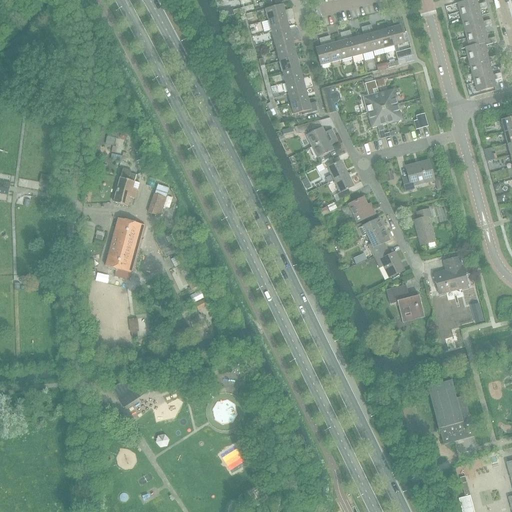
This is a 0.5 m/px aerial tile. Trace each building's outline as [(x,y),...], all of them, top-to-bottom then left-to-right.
[(482,3),(478,4),(476,0),(467,0),(457,3),(459,12),(478,7),(479,10),(479,9),(483,8),(482,3)] [(265,9),(268,20),(293,13),(292,8),(284,10),(282,4),(265,9)] [(478,7),(459,12),(462,21),(481,15),(479,9),(479,10),(478,7)] [(293,13),(268,20),(271,30),(288,26),(287,20),(295,18),(293,13)] [(486,21),(483,22),(481,15),(462,21),(464,29),(483,24),(484,27),(488,26),(486,21)] [(394,27),(389,29),(394,46),(398,59),(412,55),(410,48),(399,51),(397,45),(405,43),(403,34),(405,33),(401,19),(393,22),(394,27)] [(483,24),(464,29),(466,38),(486,33),(484,27),(483,24)] [(371,25),(366,26),(373,51),(383,49),(379,32),(373,33),(371,25)] [(288,26),(271,30),(274,40),(299,34),(298,29),(290,31),(288,26)] [(364,36),(358,37),(363,54),(373,51),(366,26),(361,28),(364,36)] [(389,29),(379,32),(383,49),(394,46),(389,29)] [(350,31),(345,32),(352,57),(363,54),(358,37),(352,39),(350,31)] [(342,41),(337,43),(342,60),(352,57),(345,32),(340,33),(342,41)] [(469,46),(484,42),(485,45),(492,43),(491,38),(487,39),(486,33),(466,38),(469,46)] [(299,34),(274,40),(277,51),(294,47),(292,41),(300,39),(299,34)] [(329,36),(325,38),(331,63),(342,60),(337,43),(332,44),(329,36)] [(331,63),(325,38),(319,39),(322,47),(316,49),(320,66),(331,63)] [(469,46),(465,47),(467,56),(486,51),(485,45),(484,42),(469,46)] [(294,47),(277,51),(279,61),(296,57),(294,47)] [(486,51),(467,56),(470,65),(489,60),(488,57),(486,51)] [(493,62),(492,56),(488,57),(489,60),(470,65),(472,74),(491,69),(490,63),(493,62)] [(296,57),(279,61),(282,72),(299,67),(296,57)] [(299,67),(282,72),(285,82),(302,78),(299,67)] [(491,69),(472,74),(474,83),(493,77),(493,75),(491,69)] [(498,79),(497,74),(493,75),(493,77),(474,83),(477,92),(496,86),(494,80),(498,79)] [(302,78),(285,82),(288,93),(305,88),(302,78)] [(363,98),(367,112),(382,108),(378,93),(374,95),(373,90),(377,89),(375,81),(365,84),(368,96),(363,98)] [(323,89),(329,113),(336,111),(334,103),(338,102),(339,100),(340,100),(339,93),(337,94),(335,93),(333,86),(323,89)] [(305,88),(288,93),(291,103),(308,99),(305,88)] [(394,89),(378,93),(382,108),(398,104),(394,89)] [(294,114),(290,115),(292,123),(304,120),(303,114),(317,111),(315,102),(309,104),(308,99),(291,103),(294,114)] [(398,104),(382,108),(386,124),(402,119),(398,104)] [(277,106),(274,108),(270,110),(274,118),(278,116),(277,115),(281,113),(277,106)] [(382,108),(367,112),(371,128),(377,126),(378,129),(383,128),(382,125),(386,124),(382,108)] [(416,129),(427,126),(424,113),(416,115),(417,120),(414,121),(416,129)] [(511,117),(501,120),(504,132),(511,129),(511,117)] [(299,133),(304,133),(306,135),(305,135),(311,147),(334,136),(331,130),(324,133),(318,121),(296,127),(299,133)] [(334,136),(311,147),(317,158),(320,165),(322,164),(333,159),(330,152),(332,151),(330,146),(337,142),(334,136)] [(490,148),(483,150),(486,162),(494,160),(493,154),(491,154),(490,148)] [(333,159),(322,164),(324,170),(327,168),(333,181),(347,174),(341,162),(335,164),(333,159)] [(413,184),(433,179),(429,162),(406,168),(408,177),(402,179),(405,190),(414,188),(413,184)] [(135,198),(137,190),(132,188),(136,175),(130,173),(131,171),(122,169),(113,202),(127,206),(130,197),(135,198)] [(394,179),(391,171),(385,172),(387,181),(394,179)] [(51,175),(41,174),(39,184),(49,185),(51,175)] [(347,174),(333,181),(339,193),(337,194),(339,200),(350,195),(348,189),(353,187),(347,174)] [(0,193),(8,195),(11,183),(0,180),(0,193)] [(157,185),(154,194),(148,213),(160,217),(166,198),(166,197),(168,188),(157,185)] [(357,222),(375,213),(372,207),(369,209),(363,197),(348,204),(357,222)] [(317,211),(320,217),(328,213),(325,207),(317,211)] [(420,246),(435,241),(428,217),(431,216),(429,209),(416,212),(418,219),(413,220),(420,246)] [(131,273),(145,224),(118,217),(105,266),(131,273)] [(369,246),(374,257),(388,250),(384,243),(389,241),(378,219),(363,227),(372,245),(369,246)] [(388,250),(374,257),(380,268),(384,266),(390,278),(404,272),(395,253),(390,255),(388,250)] [(175,257),(179,265),(185,261),(181,254),(175,257)] [(459,288),(467,286),(462,267),(461,267),(458,257),(444,261),(446,271),(433,274),(438,293),(448,291),(447,288),(458,285),(459,288)] [(192,290),(199,286),(195,277),(188,281),(192,290)] [(410,317),(423,314),(418,295),(404,298),(400,285),(385,289),(389,303),(397,301),(401,316),(409,314),(410,317)] [(204,299),(195,304),(198,310),(207,306),(204,299)] [(132,338),(137,337),(137,331),(138,331),(137,318),(128,319),(130,332),(131,332),(132,338)] [(182,370),(187,382),(204,374),(198,362),(182,370)] [(121,401),(122,401),(124,400),(125,398),(124,396),(125,395),(135,393),(138,397),(144,393),(133,375),(112,389),(118,398),(119,399),(121,401)] [(443,444),(474,436),(464,396),(456,398),(453,385),(452,380),(427,387),(428,392),(429,392),(437,424),(438,429),(439,429),(443,444)] [(461,483),(464,496),(469,495),(466,482),(461,483)] [(462,497),(458,498),(461,511),(474,511),(470,495),(462,497)]
